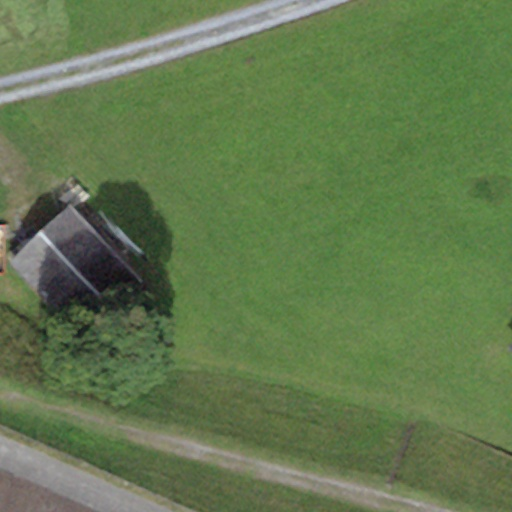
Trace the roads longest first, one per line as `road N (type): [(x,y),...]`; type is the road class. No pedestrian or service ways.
road 1 (track): [(435,511),(0,396)]
road 2 (track): [(0,94),(302,0)]
